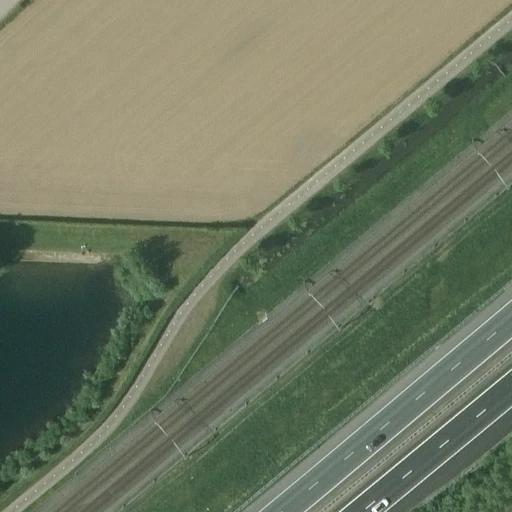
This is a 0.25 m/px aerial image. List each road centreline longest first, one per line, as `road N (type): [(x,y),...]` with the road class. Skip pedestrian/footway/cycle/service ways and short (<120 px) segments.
road 1 (motorway): [(511,318),(281,511)]
road 2 (motorway): [(362,511),(511,388)]
